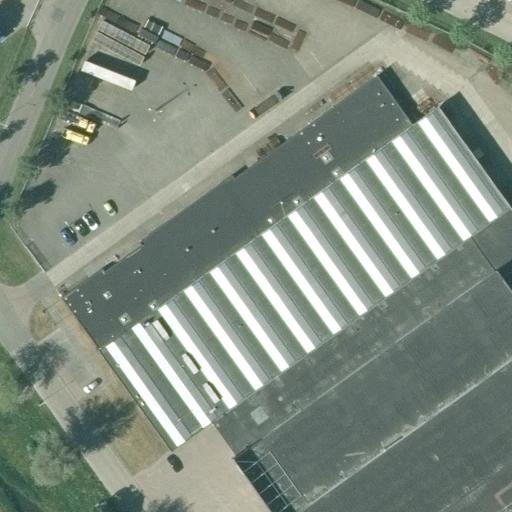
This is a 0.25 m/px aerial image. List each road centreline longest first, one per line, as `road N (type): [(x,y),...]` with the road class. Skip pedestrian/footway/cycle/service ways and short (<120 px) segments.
road 1 (unclassified): [(138,511),(0,318)]
road 2 (unclassified): [(0,173),(73,0)]
